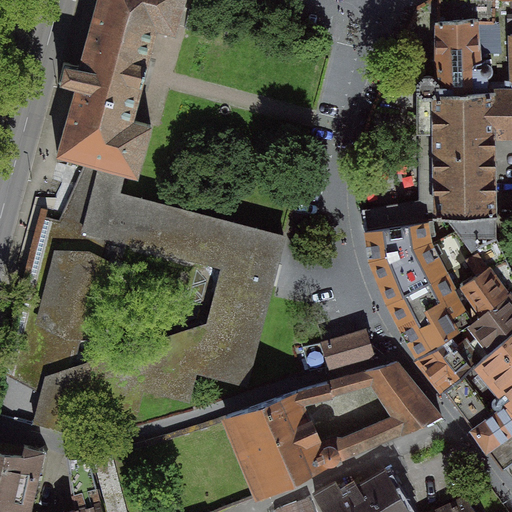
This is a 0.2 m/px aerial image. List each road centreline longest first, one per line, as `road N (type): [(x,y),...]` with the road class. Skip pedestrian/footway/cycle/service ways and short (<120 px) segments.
road 1 (residential): [(400,354),(95,448),(0,431)]
road 2 (residential): [(374,0),(382,12),(343,171),(351,263),(400,354)]
road 3 (secondary): [(2,221),(62,0)]
road 4 (residential): [(400,354),(511,501)]
